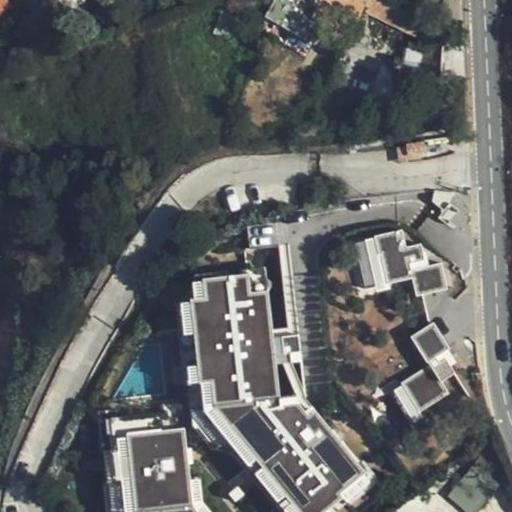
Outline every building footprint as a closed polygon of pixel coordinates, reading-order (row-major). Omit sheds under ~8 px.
[(0,0),(0,12),(10,5),(6,0),(0,0)] [(413,0),(358,0),(421,33),(433,9),(413,0)] [(452,279),(449,234),(399,236),(403,282),(452,279)] [(247,271),(228,272),(189,278),(203,408),(283,511),(339,511),(375,483),(300,396),(289,245),(245,249),(247,271)] [(187,403),(97,410),(106,511),(209,511),(200,500),(187,403)] [(475,511),(499,481),(483,453),(448,496),(465,511),(475,511)]
